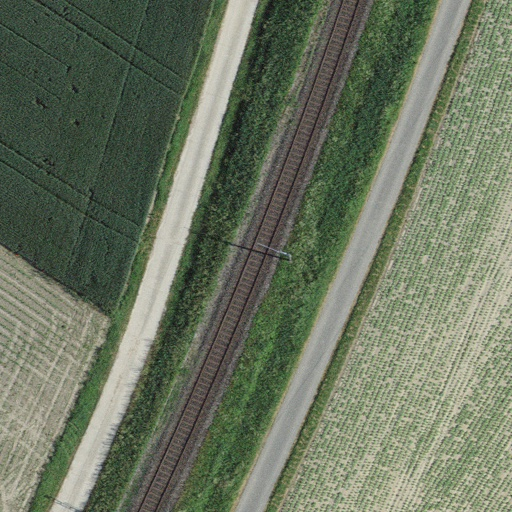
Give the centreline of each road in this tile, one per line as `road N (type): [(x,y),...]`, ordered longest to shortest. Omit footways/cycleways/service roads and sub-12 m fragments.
road 1 (track): [(455,0),(248,511)]
road 2 (track): [(74,511),(147,319),(246,0)]
